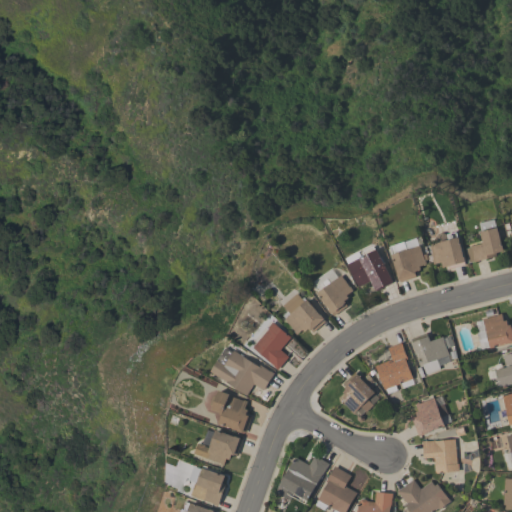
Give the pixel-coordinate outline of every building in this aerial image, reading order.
[(503,250),(495,252),(496,255),(468,262),(465,248),(470,247),(470,246),(483,243),(478,223),(493,219),(495,227),(497,227),(503,250)] [(463,256),(465,261),(464,262),(465,265),(448,269),(447,265),(442,267),(441,262),(433,264),(432,261),(429,262),(427,255),(431,254),(428,244),(436,242),(435,238),(437,233),(442,232),(446,235),(446,234),(455,232),(456,237),(458,237),(463,256)] [(403,241),(403,242),(415,238),(418,245),(419,245),(422,255),(425,254),(427,260),(425,260),(426,264),(419,266),(420,269),(414,271),(415,274),(415,277),(400,282),(391,254),(389,246),(403,241)] [(345,257),(357,251),(360,256),(363,255),(361,252),(372,246),(374,250),(376,249),(392,280),(391,280),(392,282),(375,291),(370,281),(358,287),(346,264),(348,263),(345,257)] [(349,287),(349,286),(352,290),(346,294),(348,297),(344,300),(345,302),(344,302),(347,306),(333,316),(316,292),(320,290),(313,280),(331,268),(337,277),(340,275),(349,287)] [(312,332),(308,328),(304,332),(302,329),(296,334),(283,319),(284,318),(281,315),(286,311),(282,306),(297,293),(301,298),(303,296),(305,299),(306,298),(320,315),(320,314),(324,318),(323,319),(325,321),(312,332)] [(478,332),(475,322),(483,320),(482,319),(496,315),(496,314),(501,313),(503,320),(506,320),(507,325),(510,324),(510,325),(511,324),(511,342),(490,348),(489,346),(480,348),(476,333),(478,332)] [(268,328),(267,327),(272,321),(290,337),(280,349),(288,356),(277,369),(273,366),(274,365),(252,347),(268,328)] [(447,355),(450,361),(438,365),(439,368),(425,374),(419,358),(417,359),(416,356),(410,339),(425,333),(427,336),(428,336),(430,341),(442,336),(443,338),(449,336),(453,345),(446,348),(448,354),(447,355)] [(411,378),(413,383),(402,388),(400,383),(395,385),(396,389),(387,393),(385,389),(384,389),(374,365),(392,358),(387,347),(400,342),(407,359),(405,359),(412,378),(411,378)] [(209,371),(225,347),(232,352),(233,350),(260,367),(261,365),(269,371),(270,370),(274,373),(263,390),(253,384),(246,395),(225,382),(226,381),(217,375),(209,371)] [(498,381),(489,383),(486,372),(495,369),(493,365),(499,363),(500,366),(505,365),(502,355),(511,352),(511,383),(505,385),(506,386),(502,387),(501,386),(499,386),(498,381)] [(373,393),(378,398),(365,411),(360,406),(353,413),(342,402),(341,402),(339,400),(344,394),(342,392),(346,388),(342,384),(354,372),(357,375),(358,374),(360,377),(374,392),(373,393)] [(244,433),(237,431),(237,430),(218,423),(221,415),(219,414),(219,412),(211,409),(212,407),(210,404),(213,395),(216,394),(218,390),(229,394),(229,395),(243,400),(243,399),(247,401),(244,408),(247,409),(246,414),(248,415),(248,416),(250,417),(244,433)] [(509,423),(498,426),(495,411),(499,410),(496,398),(502,396),(502,395),(511,392),(511,423),(509,424),(509,423)] [(451,421),(444,424),(444,425),(425,433),(421,435),(420,434),(418,435),(412,420),(414,419),(414,418),(417,417),(415,412),(418,411),(415,404),(419,402),(419,403),(434,397),(434,398),(441,395),(448,414),(451,421)] [(236,455),(231,453),(229,459),(225,458),(223,465),(219,464),(219,463),(192,453),(195,443),(198,444),(199,443),(201,443),(206,429),(214,432),(215,430),(234,436),(234,435),(240,437),(239,438),(242,439),(236,455)] [(511,466),(507,467),(505,461),(503,462),(500,449),(508,447),(505,435),(511,433),(511,466)] [(457,463),(458,463),(459,471),(436,473),(435,472),(433,457),(423,458),(422,440),(426,440),(427,442),(455,439),(457,463)] [(329,463),(321,476),(320,476),(304,504),(293,497),(295,493),(294,493),(290,500),(276,492),(279,483),(294,457),(309,465),(314,455),(329,463)] [(194,482),(187,480),(192,465),(201,468),(202,467),(219,474),(219,473),(225,475),(222,483),(225,484),(217,506),(199,499),(199,498),(190,495),(194,482)] [(351,475),(345,486),(357,492),(345,511),(331,511),(333,509),(328,506),(326,511),(314,504),(327,482),(325,481),(334,465),(351,475)] [(511,478),(511,508),(502,508),(504,478),(511,478)] [(403,511),(402,510),(406,507),(404,504),(406,503),(400,495),(396,491),(412,479),(420,489),(431,481),(434,485),(437,483),(450,501),(439,509),(438,508),(432,511),(403,511)] [(356,511),(358,500),(360,500),(361,499),(366,499),(367,501),(374,502),(375,491),(392,493),(392,498),(391,498),(391,504),(390,504),(389,511),(356,511)] [(209,509),(209,508),(213,510),(213,511),(216,511),(179,511),(183,501),(189,503),(189,502),(209,509)]
